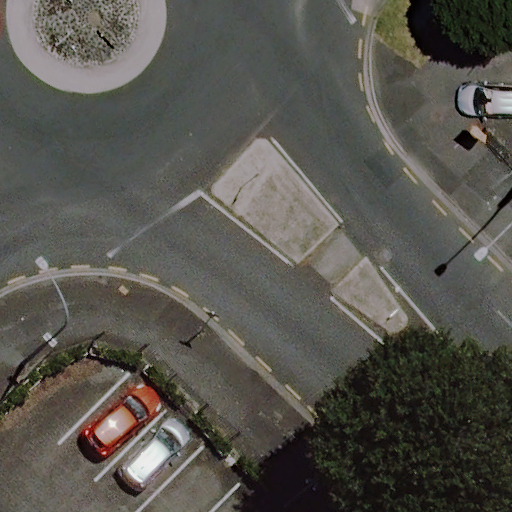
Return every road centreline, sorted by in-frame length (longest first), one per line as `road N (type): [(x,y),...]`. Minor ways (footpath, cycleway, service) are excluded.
road 1 (secondary): [(461,388),(401,369),(288,299),(97,162)]
road 2 (secondary): [(228,53),(350,190),(418,297),(461,388)]
road 3 (secondary): [(228,53),(209,94),(179,127),(141,151),(97,162)]
